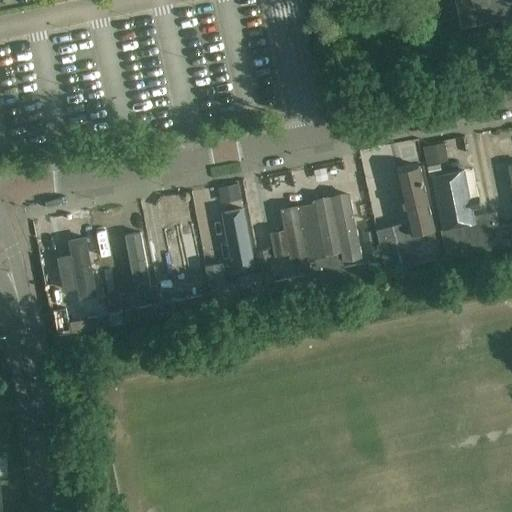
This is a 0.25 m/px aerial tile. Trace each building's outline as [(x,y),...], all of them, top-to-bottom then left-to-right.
[(511,0),(456,0),(462,26),(511,15),(511,0)] [(384,155),(359,161),(373,224),(398,218),(384,155)] [(409,221),(378,228),(387,270),(416,264),(411,244),(421,242),(419,231),(433,228),(419,166),(397,171),(409,221)] [(470,197),(464,168),(436,173),(447,229),(475,223),(472,208),(482,206),(480,195),(470,197)] [(363,257),(349,191),(312,198),(323,255),(343,251),(345,261),(363,257)] [(258,264),(247,206),(240,207),(238,199),(222,202),(234,269),(258,264)] [(291,253),(294,266),(310,262),(299,205),(282,208),(286,224),(272,227),(278,256),(291,253)] [(502,236),(500,229),(496,212),(484,214),(489,239),(502,236)] [(474,216),(475,224),(442,230),(448,259),(492,251),(489,239),(484,214),(474,216)] [(511,246),(511,226),(500,229),(502,236),(489,239),(492,251),(511,246)] [(376,229),(364,231),(371,262),(383,260),(376,229)] [(189,272),(202,269),(194,230),(181,232),(189,272)] [(137,292),(156,288),(145,233),(126,237),(137,292)] [(275,281),(270,253),(257,255),(263,284),(274,281),(275,281)] [(345,280),(343,270),(343,268),(340,254),(311,260),(312,266),(314,274),(316,286),(345,280)] [(83,308),(101,304),(92,257),(74,261),(83,308)] [(228,292),(227,284),(222,262),(206,265),(212,294),(212,295),(228,292)] [(343,268),(343,270),(345,280),(367,276),(365,264),(343,268)] [(316,286),(314,274),(292,278),(292,279),(294,290),(316,286)] [(294,290),(292,279),(275,282),(274,281),(263,284),(265,296),(294,290)] [(241,288),(240,283),(240,282),(227,284),(228,292),(212,295),(214,306),(243,300),(241,288)] [(263,284),(241,288),(243,300),(265,296),(263,284)] [(214,306),(212,295),(212,294),(190,298),(190,299),(192,310),(214,306)] [(192,310),(190,299),(161,305),(163,316),(192,310)] [(163,316),(161,305),(161,304),(139,308),(139,309),(141,320),(163,316)] [(67,309),(54,311),(58,336),(71,334),(67,309)] [(141,320),(139,309),(111,315),(113,326),(141,320)] [(113,326),(111,315),(111,314),(86,319),(87,320),(89,331),(113,326)] [(89,331),(87,320),(71,323),(73,334),(89,331)]
